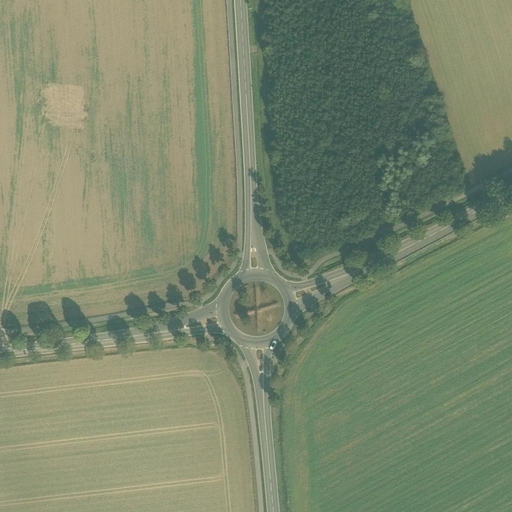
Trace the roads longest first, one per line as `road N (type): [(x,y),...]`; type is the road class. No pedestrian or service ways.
road 1 (tertiary): [(238,0),(254,276)]
road 2 (tertiary): [(288,300),(511,193)]
road 3 (tertiary): [(0,353),(223,315)]
road 4 (tertiary): [(258,343),(268,511)]
